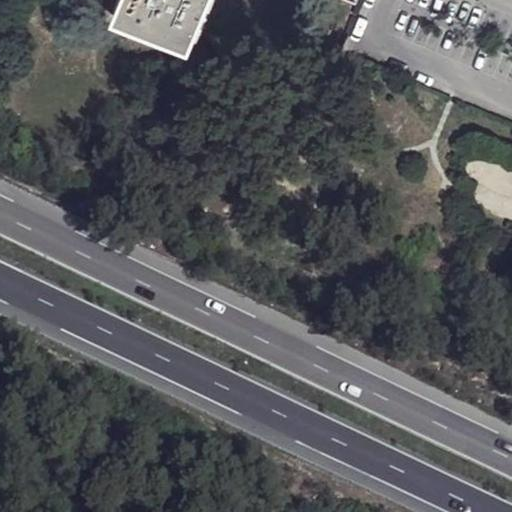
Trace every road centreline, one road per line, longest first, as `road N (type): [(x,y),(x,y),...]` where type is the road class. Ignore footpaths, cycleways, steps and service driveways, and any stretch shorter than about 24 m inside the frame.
road 1 (motorway): [(511,451),(0,209)]
road 2 (motorway): [(0,275),(490,511)]
